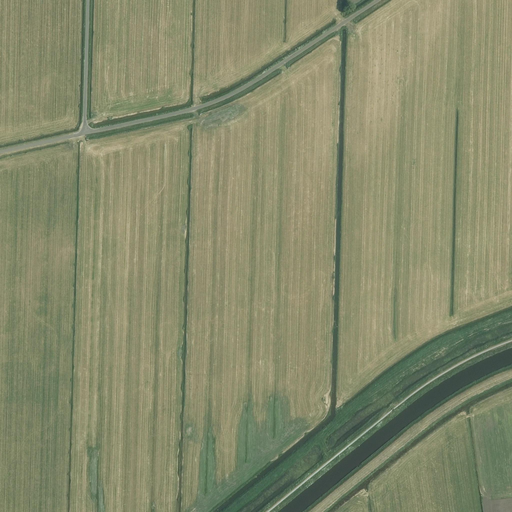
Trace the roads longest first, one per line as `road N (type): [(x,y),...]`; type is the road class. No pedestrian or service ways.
road 1 (unclassified): [(85,133),(230,95),(378,0)]
road 2 (unclassified): [(85,133),(88,0)]
